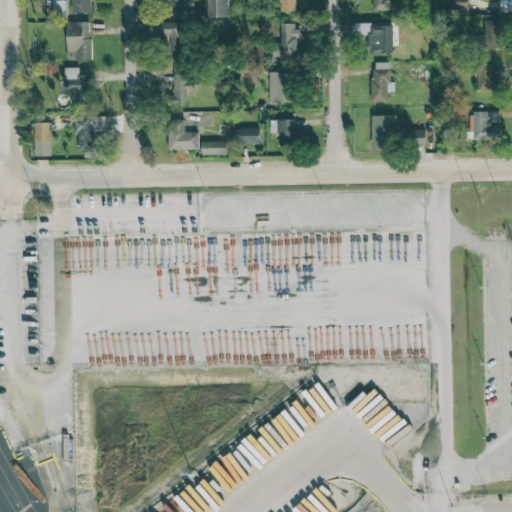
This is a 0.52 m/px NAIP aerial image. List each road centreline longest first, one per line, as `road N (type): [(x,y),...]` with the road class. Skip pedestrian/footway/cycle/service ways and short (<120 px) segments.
road 1 (residential): [(511,170),(10,180)]
road 2 (residential): [(446,172),(450,468)]
road 3 (residential): [(6,0),(10,180)]
road 4 (residential): [(128,0),(130,152)]
road 5 (residential): [(335,0),(338,147)]
